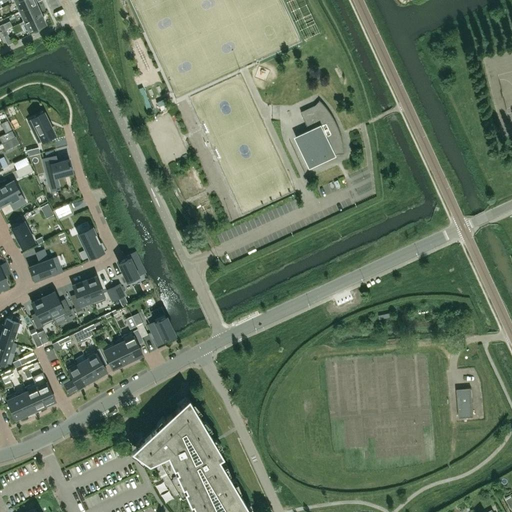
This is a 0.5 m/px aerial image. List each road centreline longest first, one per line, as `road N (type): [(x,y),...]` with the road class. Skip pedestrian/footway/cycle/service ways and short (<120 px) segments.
road 1 (residential): [(463,226),(201,350)]
road 2 (residential): [(463,226),(357,0)]
road 3 (residential): [(68,131),(114,255),(30,289)]
road 4 (residential): [(201,350),(12,452)]
road 5 (residential): [(279,511),(201,350)]
